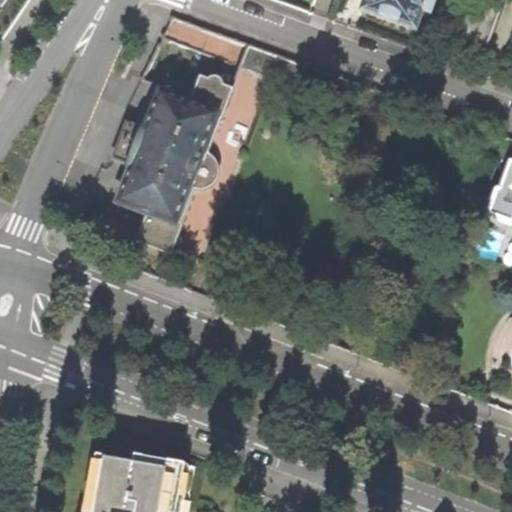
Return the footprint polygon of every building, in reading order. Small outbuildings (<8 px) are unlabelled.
[(416,28),(485,53),(500,11),(488,6),(486,6),(486,0),(360,0),(357,9),(396,23),(416,31),(416,28)] [(176,18),(168,39),(231,61),(239,40),(176,18)] [(249,46),(232,89),(234,90),(234,92),(263,103),(272,80),(326,100),(324,107),(371,124),(383,93),(310,66),(309,68),(249,46)] [(223,122),(234,92),(234,90),(232,89),(224,87),(225,85),(224,83),(222,80),(220,79),(216,78),(213,79),(210,81),(202,78),(191,106),(162,95),(148,128),(145,127),(144,129),(128,124),(120,145),(114,161),(130,167),(129,170),(132,171),(119,205),(149,216),(139,243),(173,255),(184,226),(183,224),(197,190),(202,191),(208,190),(212,187),(216,184),(219,179),(220,173),(219,167),(218,162),(213,157),(209,155),(221,122),(223,122)] [(401,118),(398,126),(411,131),(414,122),(401,118)] [(259,178),(379,223),(394,182),(274,137),(259,178)] [(233,245),(353,291),(368,251),(248,205),(233,245)] [(167,511),(170,498),(174,499),(178,474),(105,463),(97,511),(167,511)]
